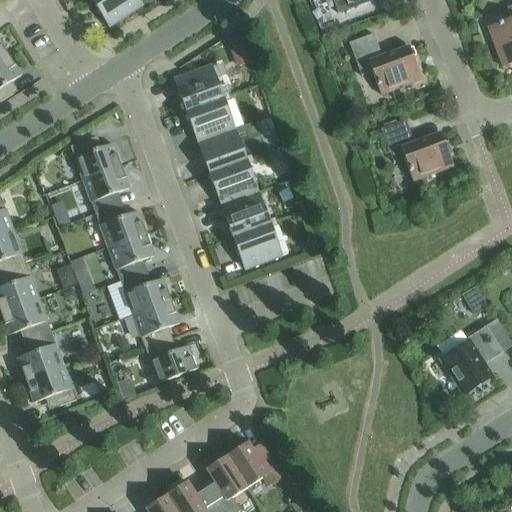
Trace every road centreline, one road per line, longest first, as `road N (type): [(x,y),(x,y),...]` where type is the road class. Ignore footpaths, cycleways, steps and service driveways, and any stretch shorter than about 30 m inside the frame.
road 1 (residential): [(123,65),(249,404),(90,511)]
road 2 (residential): [(511,111),(473,126),(429,0)]
road 3 (residential): [(511,422),(437,471),(416,511)]
